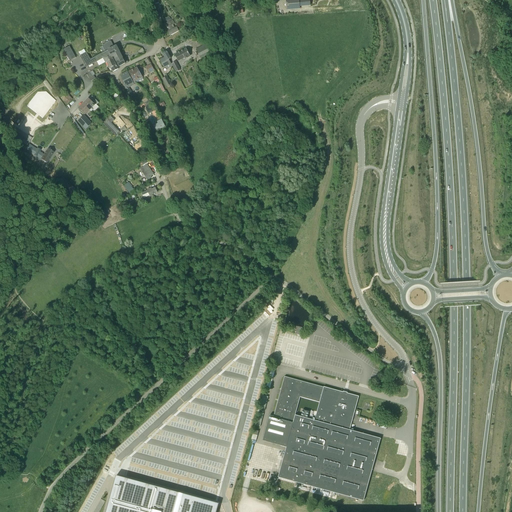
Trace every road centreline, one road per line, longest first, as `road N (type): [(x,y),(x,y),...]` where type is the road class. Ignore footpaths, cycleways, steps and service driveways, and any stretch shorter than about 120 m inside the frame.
road 1 (trunk): [(462,511),(463,195),(444,0)]
road 2 (trunk): [(432,0),(451,213),(449,511)]
road 3 (trunk): [(422,0),(437,216),(423,282)]
road 4 (trunk): [(500,276),(485,242),(450,0)]
road 5 (residential): [(168,204),(156,152),(114,78),(156,47),(145,0)]
road 6 (unclassified): [(360,170),(349,244),(354,282),(368,314),(401,352),(405,372)]
road 7 (trunk): [(477,511),(507,309)]
road 8 (trunk): [(420,312),(439,354),(439,511)]
road 9 (unclassified): [(279,281),(405,372)]
road 10 (secondary): [(401,108),(386,255)]
road 11 (unclassified): [(279,281),(183,224),(168,204)]
